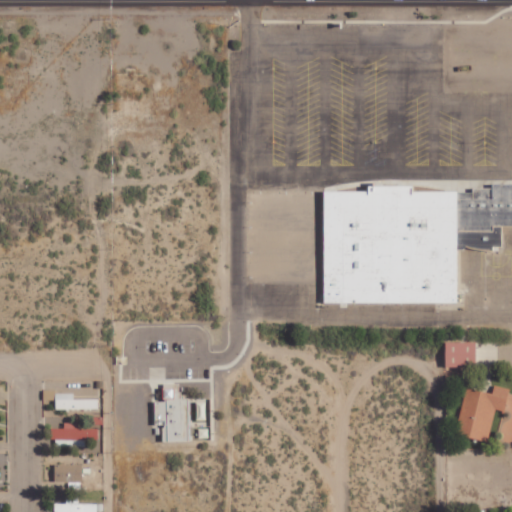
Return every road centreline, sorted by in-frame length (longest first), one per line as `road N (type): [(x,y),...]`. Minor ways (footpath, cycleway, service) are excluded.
road 1 (residential): [(228,511),(226,0)]
road 2 (residential): [(343,356),(342,511)]
road 3 (residential): [(23,511),(22,364)]
road 4 (residential): [(343,356),(267,352),(227,378)]
